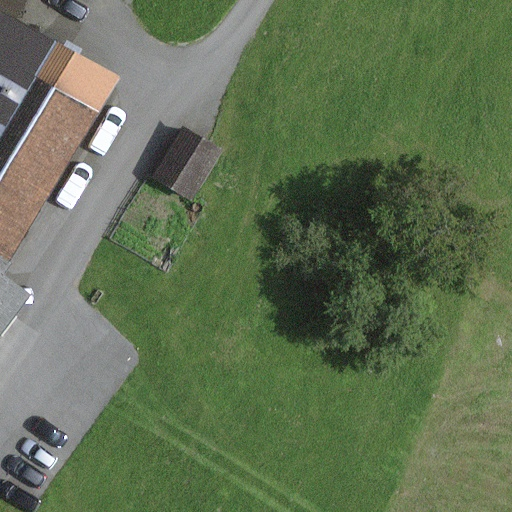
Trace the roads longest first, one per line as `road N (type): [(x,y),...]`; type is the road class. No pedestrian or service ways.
road 1 (track): [(258,0),(147,134),(0,393)]
road 2 (track): [(103,0),(147,134)]
